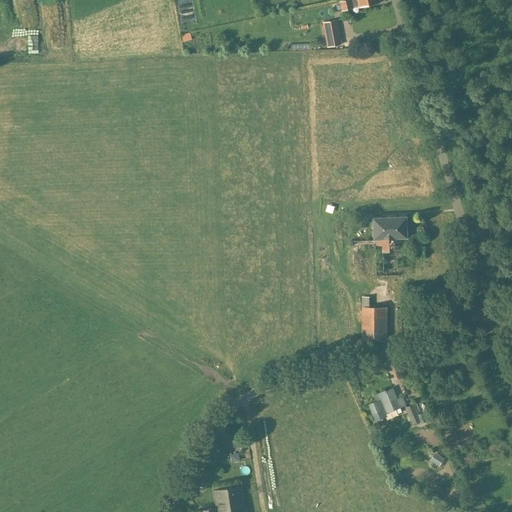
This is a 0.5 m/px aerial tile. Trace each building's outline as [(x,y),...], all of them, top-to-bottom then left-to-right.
[(356,0),(358,8),(380,3),(379,0),(356,0)] [(326,35),(338,32),(336,20),(323,23),(326,35)] [(406,218),(374,219),(375,241),(350,242),(351,252),(375,254),(376,277),(408,276),(406,218)] [(371,306),(371,296),(363,296),(362,306),(371,306)] [(387,341),(387,308),(362,307),(362,341),(387,341)] [(383,415),(405,406),(402,397),(397,400),(392,388),(375,395),(378,402),(369,405),(376,421),(385,418),(383,415)] [(412,425),(421,421),(414,404),(405,408),(412,425)] [(231,462),(241,462),(241,441),(230,441),(231,462)] [(441,467),(445,456),(434,453),(430,463),(441,467)] [(245,511),(241,487),(214,491),(217,509),(200,511),(245,511)]
